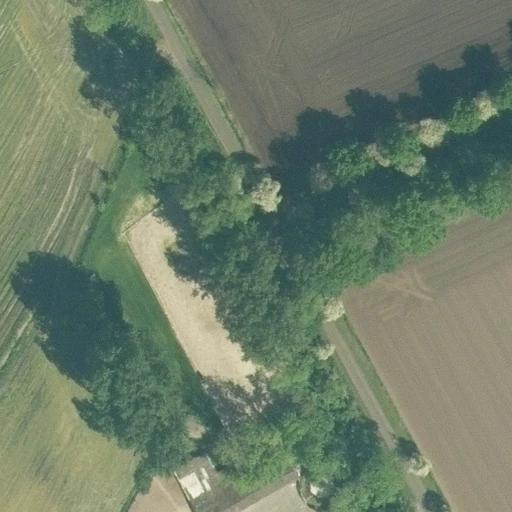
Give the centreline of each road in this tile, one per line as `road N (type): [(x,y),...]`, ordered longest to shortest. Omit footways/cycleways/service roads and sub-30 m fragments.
road 1 (unclassified): [(438,511),(165,0)]
road 2 (track): [(511,116),(292,231)]
